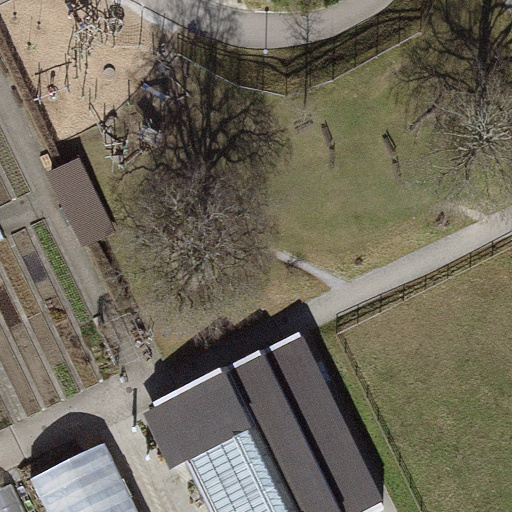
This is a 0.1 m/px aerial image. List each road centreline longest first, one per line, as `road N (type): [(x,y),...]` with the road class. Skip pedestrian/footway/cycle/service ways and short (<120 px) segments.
road 1 (track): [(0,454),(138,383),(207,364),(511,219)]
road 2 (track): [(138,383),(0,87)]
road 3 (track): [(164,0),(218,28),(300,27),(369,0)]
